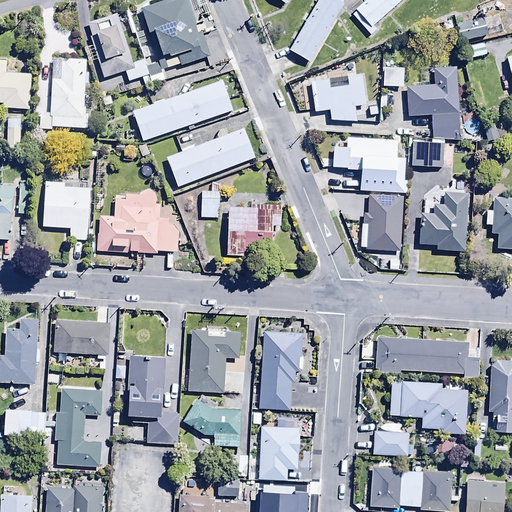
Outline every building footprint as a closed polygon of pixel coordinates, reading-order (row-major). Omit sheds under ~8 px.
[(165,0),(162,1),(163,5),(142,12),(150,34),(153,33),(163,61),(158,62),(162,74),(209,58),(201,34),(197,35),(186,1),(182,2),(181,0),(165,0)] [(271,0),(286,9),(292,0),(271,0)] [(319,0),(288,54),(310,67),(344,9),(341,7),(345,0),(344,0),(319,0)] [(374,29),(405,0),(369,0),(350,18),(370,39),(378,32),(374,29)] [(487,36),(503,32),(498,14),(455,26),(461,47),(488,40),(487,36)] [(133,67),(117,17),(88,26),(95,49),(85,52),(89,66),(99,63),(104,81),(95,83),(99,95),(123,88),(120,77),(124,75),(127,85),(148,79),(146,70),(144,64),(133,67)] [(454,31),(449,19),(441,23),(445,34),(454,31)] [(464,51),(466,62),(486,58),(483,47),(464,51)] [(87,63),(54,61),(50,116),(40,115),(39,133),(51,133),(52,129),(91,131),(92,110),(85,109),(86,87),(88,87),(89,74),(86,74),(87,63)] [(0,64),(0,106),(2,107),(2,111),(30,113),(32,79),(6,77),(6,65),(0,64)] [(146,70),(148,79),(152,88),(164,83),(158,66),(146,70)] [(459,142),(456,70),(432,71),(432,87),(406,88),(407,120),(432,119),(433,143),(459,142)] [(381,90),(402,90),(402,72),(381,72),(381,90)] [(329,90),(328,84),(310,87),(314,115),(329,114),(330,125),(356,125),(354,110),(365,109),(361,78),(346,81),(347,87),(329,90)] [(132,116),(143,145),(232,114),(222,84),(132,116)] [(7,153),(20,153),(20,122),(7,122),(7,153)] [(493,127),(482,131),(487,146),(499,141),(493,127)] [(255,162),(244,132),(195,150),(194,147),(181,152),(183,155),(166,161),(177,191),(255,162)] [(359,175),(358,195),(406,197),(407,184),(403,184),(404,162),(397,162),(398,144),(346,142),(345,152),(331,152),(330,174),(359,175)] [(411,144),(410,170),(441,171),(442,145),(411,144)] [(11,236),(13,190),(1,189),(2,185),(0,185),(0,244),(13,245),(14,237),(11,236)] [(46,185),(43,231),(70,233),(70,243),(87,244),(90,192),(64,190),(64,186),(46,185)] [(202,193),(201,221),(218,221),(220,186),(211,185),(210,194),(202,193)] [(30,188),(19,187),(17,217),(29,218),(30,188)] [(99,218),(97,254),(157,257),(157,255),(178,256),(179,235),(173,228),(169,228),(169,222),(160,222),(160,207),(157,207),(157,197),(154,194),(147,192),(143,194),(140,197),(125,197),(125,203),(115,203),(114,219),(99,218)] [(464,255),(467,198),(444,197),(443,212),(435,211),(434,220),(419,219),(418,248),(436,249),(436,254),(464,255)] [(496,254),(511,255),(511,202),(492,200),(491,214),(486,214),(485,229),(490,229),(490,238),(498,239),(496,254)] [(250,213),(229,212),(227,260),(271,261),(273,231),(281,231),(282,209),(250,208),(250,213)] [(379,224),(378,244),(398,246),(400,226),(379,224)] [(396,255),(386,254),(386,269),(395,269),(396,255)] [(56,322),(54,354),(109,357),(111,325),(56,322)] [(0,385),(34,387),(38,324),(21,323),(20,332),(7,331),(5,360),(0,359),(0,385)] [(191,334),(189,395),(225,396),(226,362),(240,362),(241,335),(191,334)] [(264,336),(259,412),(289,414),(291,385),(295,385),(296,375),(300,375),(302,338),(264,336)] [(467,346),(376,341),(374,372),(378,373),(378,376),(402,378),(403,374),(421,375),(420,377),(463,379),(463,382),(477,383),(479,361),(466,360),(467,346)] [(163,417),(165,361),(130,360),(127,423),(132,423),(132,426),(148,427),(147,447),(178,448),(179,417),(163,417)] [(489,368),(487,415),(492,415),(492,422),(496,422),(495,436),(511,436),(511,364),(496,364),(489,368)] [(125,382),(125,369),(115,369),(115,382),(125,382)] [(390,384),(389,420),(420,420),(419,432),(441,432),(440,438),(464,438),(465,394),(448,394),(448,385),(390,384)] [(59,444),(58,467),(101,469),(102,447),(84,446),(85,417),(102,418),(103,394),(61,392),(60,416),(57,416),(55,444),(59,444)] [(214,440),(214,450),(241,450),(241,415),(211,414),(197,403),(182,423),(203,440),(214,440)] [(45,416),(6,412),(3,440),(30,443),(31,435),(43,437),(45,416)] [(262,429),(259,481),(286,483),(287,472),(297,473),(300,432),(262,429)] [(372,434),(371,459),(407,460),(407,435),(372,434)] [(246,480),(247,458),(232,458),(231,479),(246,480)] [(398,511),(398,510),(400,473),(371,471),(368,510),(376,510),(376,511),(398,511)] [(422,475),(419,511),(418,511),(447,511),(451,473),(422,471),(422,475)] [(400,473),(398,510),(419,511),(422,475),(400,473)] [(502,511),(504,484),(486,483),(486,477),(467,476),(464,511),(502,511)] [(297,486),(260,484),(260,500),(282,501),(282,497),(297,498),(297,486)] [(101,511),(102,491),(45,491),(45,511),(101,511)] [(2,497),(0,511),(31,511),(32,499),(2,497)] [(249,511),(250,502),(178,498),(177,511),(249,511)] [(295,511),(293,503),(262,511),(295,511)]
